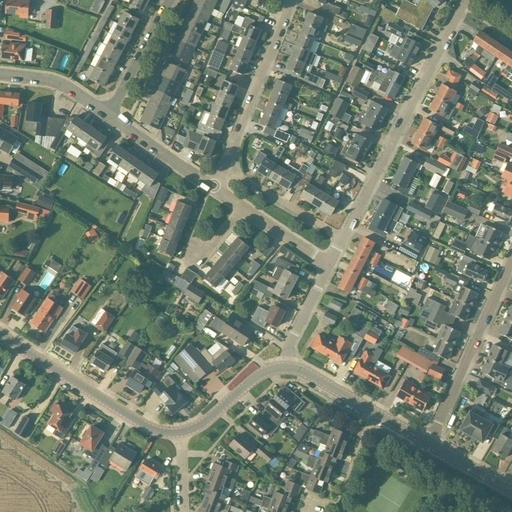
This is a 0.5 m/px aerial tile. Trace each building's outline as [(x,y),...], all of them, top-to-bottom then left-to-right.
[(20,17),(28,18),(30,1),(21,0),(6,0),(6,13),(20,14),(20,17)] [(104,0),(95,0),(91,10),(99,14),(105,0),(104,0)] [(148,0),(129,0),(128,3),(143,11),(148,0)] [(194,0),(194,1),(213,9),(216,0),(194,0)] [(247,0),(241,0),(238,7),(244,9),(247,0)] [(313,0),(324,4),(323,9),(339,15),(342,8),(328,3),(329,1),(327,0),(313,0)] [(436,7),(437,7),(438,8),(439,8),(441,8),(443,7),(445,6),(446,4),(446,2),(445,0),(414,0),(412,5),(404,0),(396,16),(422,29),(434,6),(435,7),(436,7)] [(213,9),(194,1),(188,14),(207,22),(213,9)] [(359,11),(375,17),(377,12),(361,5),(359,11)] [(384,7),(380,16),(392,22),(397,13),(384,7)] [(104,16),(109,18),(113,10),(108,8),(104,16)] [(56,28),(56,26),(57,10),(46,9),(45,27),(56,28)] [(124,12),(118,23),(133,31),(138,20),(124,12)] [(304,24),(318,30),(324,32),(326,26),(325,26),(327,20),(309,12),(304,24)] [(182,27),(201,35),(207,22),(188,14),(182,27)] [(241,28),(234,25),(231,31),(243,36),(256,41),(261,30),(252,26),(255,21),(245,17),(241,28)] [(103,29),(107,21),(103,19),(98,27),(103,29)] [(234,25),(228,22),(225,29),(231,31),(234,25)] [(392,33),(399,37),(401,35),(404,29),(390,22),(386,30),(392,33)] [(133,31),(118,23),(112,34),(127,42),(133,31)] [(318,30),(304,24),(300,35),(314,41),(318,30)] [(362,41),(363,39),(367,30),(351,24),(347,33),(344,40),(360,47),(362,41)] [(195,48),(201,35),(182,27),(176,40),(195,48)] [(231,31),(225,29),(221,38),(228,40),(231,31)] [(97,30),(93,38),(97,40),(101,32),(97,30)] [(479,57),(482,53),(485,49),(492,38),(480,30),(473,41),(479,45),(476,49),(477,50),(474,54),(479,57)] [(4,40),(24,42),(25,38),(18,37),(18,35),(12,34),(12,33),(5,32),(4,40)] [(370,33),(363,49),(371,52),(379,36),(370,33)] [(395,45),(415,56),(421,45),(413,41),(406,37),(401,35),(399,37),(398,36),(392,33),(388,42),(395,45)] [(112,34),(106,45),(121,53),(127,42),(112,34)] [(309,52),(314,41),(300,35),(295,47),(309,52)] [(243,36),(239,47),(252,52),(256,41),(243,36)] [(503,46),(492,38),(485,49),(496,57),(503,46)] [(188,62),(195,48),(176,40),(170,53),(188,62)] [(91,41),(87,49),(91,51),(95,43),(91,41)] [(1,57),(24,60),(26,44),(10,42),(10,45),(2,44),(1,57)] [(223,42),(219,52),(225,55),(229,45),(223,42)] [(121,53),(106,45),(101,56),(115,64),(121,53)] [(389,56),(395,59),(410,66),(415,56),(395,45),(389,56)] [(511,58),(511,51),(503,46),(496,57),(508,64),(511,58)] [(239,47),(234,58),(247,63),(252,52),(239,47)] [(291,58),(305,64),(312,66),(316,55),(309,52),(295,47),(291,58)] [(56,69),(63,51),(56,48),(49,66),(56,69)] [(85,62),(90,54),(85,52),(81,60),(85,62)] [(219,70),(225,55),(219,52),(215,61),(211,59),(208,65),(219,70)] [(347,53),(344,58),(351,61),(354,56),(347,53)] [(101,56),(95,67),(110,75),(115,64),(101,56)] [(471,69),(475,62),(467,56),(462,63),(471,69)] [(242,75),(247,63),(234,58),(229,70),(242,75)] [(305,64),(291,58),(286,70),(300,75),(305,64)] [(161,76),(179,85),(186,71),(167,63),(161,76)] [(79,74),(84,66),(79,64),(75,71),(79,74)] [(354,66),(346,82),(357,87),(365,71),(354,66)] [(110,75),(95,67),(89,78),(104,86),(110,75)] [(215,78),(217,72),(206,68),(204,74),(215,78)] [(510,71),(505,68),(501,74),(506,77),(509,73),(510,71)] [(389,70),(384,81),(399,88),(404,77),(389,70)] [(449,70),(442,84),(454,90),(461,76),(449,70)] [(325,77),(333,81),(335,75),(327,72),(325,77)] [(308,73),(306,78),(305,81),(317,87),(321,78),(308,73)] [(343,78),(335,75),(333,81),(341,84),(343,78)] [(155,89),(173,98),(179,85),(161,76),(155,89)] [(485,76),(480,81),(492,89),(496,83),(488,77),(485,76)] [(393,99),(399,88),(384,81),(377,77),(374,83),(381,86),(378,91),(393,99)] [(224,80),(220,91),(233,97),(238,86),(224,80)] [(273,91),(287,97),(291,85),(278,80),(273,91)] [(470,85),(477,90),(481,85),(473,80),(470,85)] [(456,92),(454,90),(442,84),(436,97),(450,104),(456,92)] [(198,87),(195,94),(200,97),(204,89),(198,87)] [(354,96),(365,101),(369,94),(357,88),(354,96)] [(173,98),(155,89),(149,102),(167,111),(173,98)] [(3,104),(18,106),(19,94),(0,91),(0,116),(2,117),(3,104)] [(233,97),(220,91),(215,103),(229,108),(233,97)] [(285,102),(287,97),(273,91),(269,102),(282,108),(289,110),(291,104),(285,102)] [(455,107),(450,104),(436,97),(430,109),(449,119),(455,107)] [(350,104),(338,98),(330,114),(341,120),(350,104)] [(361,109),(363,111),(382,120),(387,110),(369,101),(367,105),(364,104),(361,109)] [(50,148),(56,137),(60,130),(66,119),(41,116),(42,104),(29,102),(27,120),(38,122),(35,142),(48,150),(50,148)] [(158,130),(167,111),(149,102),(140,121),(158,130)] [(264,113),(278,119),(282,108),(269,102),(264,113)] [(455,107),(462,110),(465,106),(457,102),(455,107)] [(215,103),(211,114),(225,119),(229,108),(215,103)] [(494,103),(491,111),(499,114),(501,106),(494,103)] [(190,105),(186,113),(192,115),(196,108),(190,105)] [(213,128),(220,131),(225,119),(211,114),(205,111),(200,123),(197,130),(210,135),(213,128)] [(377,131),(382,120),(363,111),(358,122),(377,131)] [(486,121),(494,124),(498,114),(489,111),(486,121)] [(278,119),(264,113),(260,124),(273,130),(278,119)] [(75,140),(77,136),(86,123),(75,116),(66,129),(73,134),(71,137),(75,140)] [(419,131),(432,138),(439,126),(425,119),(419,131)] [(476,140),(484,122),(477,119),(472,129),(466,126),(462,132),(476,140)] [(96,131),(86,123),(77,136),(87,144),(96,131)] [(452,136),(455,128),(449,125),(445,123),(441,130),(452,136)] [(0,148),(8,153),(13,146),(17,138),(0,128),(0,148)] [(306,138),(309,131),(303,128),(300,136),(306,138)] [(334,137),(340,140),(344,132),(337,129),(334,137)] [(56,137),(50,148),(55,151),(65,134),(65,133),(64,133),(64,132),(60,130),(56,137)] [(106,138),(96,131),(87,144),(84,148),(99,158),(109,145),(104,141),(106,138)] [(315,133),(309,131),(306,138),(312,141),(315,133)] [(445,145),(438,141),(432,138),(419,131),(412,144),(426,151),(430,144),(435,146),(436,146),(443,149),(445,145)] [(278,138),(287,142),(290,136),(280,132),(278,138)] [(209,157),(215,142),(195,133),(193,136),(187,134),(183,145),(189,148),(188,149),(197,152),(209,157)] [(349,139),(347,143),(366,152),(371,142),(356,134),(353,141),(349,139)] [(440,137),(438,141),(445,145),(447,140),(440,137)] [(480,154),(484,145),(476,142),(473,151),(480,154)] [(366,152),(347,143),(341,154),(360,164),(366,152)] [(496,151),(507,156),(511,157),(511,149),(500,144),(496,151)] [(108,158),(119,166),(127,152),(117,145),(108,158)] [(273,156),(270,161),(265,158),(267,155),(259,151),(253,161),(260,166),(257,171),(268,177),(275,164),(276,164),(278,160),(283,152),(285,149),(279,145),(273,156)] [(327,151),(336,155),(338,150),(329,145),(327,151)] [(460,172),(467,157),(454,150),(447,166),(460,172)] [(504,163),(507,156),(496,151),(493,158),(504,163)] [(138,160),(127,152),(119,166),(129,173),(138,160)] [(405,157),(399,170),(415,178),(418,172),(418,169),(416,168),(418,163),(413,161),(415,156),(409,153),(407,158),(405,157)] [(424,166),(442,175),(446,166),(428,157),(424,166)] [(9,166),(21,174),(36,183),(41,175),(26,166),(14,158),(9,166)] [(148,167),(138,160),(129,173),(139,180),(148,167)] [(106,166),(100,162),(93,173),(98,177),(106,166)] [(280,167),(276,164),(275,164),(268,177),(278,183),(288,166),(283,163),(280,167)] [(501,177),(508,180),(511,181),(511,164),(508,163),(501,177)] [(296,177),(302,180),(306,173),(309,168),(303,164),(299,172),(294,169),(291,174),(286,170),(288,166),(278,183),(288,189),(296,177)] [(0,189),(12,190),(13,176),(0,175),(0,172),(2,167),(0,165),(0,189)] [(158,174),(148,167),(139,180),(145,184),(141,190),(154,199),(160,184),(154,180),(158,174)] [(335,179),(338,172),(332,168),(328,176),(335,179)] [(415,178),(399,170),(392,182),(394,183),(392,188),(398,191),(400,186),(405,189),(407,184),(411,186),(415,178)] [(302,180),(308,184),(312,176),(306,173),(302,180)] [(343,173),(338,181),(346,185),(351,178),(343,173)] [(436,187),(440,175),(433,173),(429,185),(436,187)] [(313,187),(308,184),(300,197),(311,203),(318,190),(326,178),(320,175),(315,182),(316,182),(313,187)] [(447,181),(443,191),(448,193),(453,183),(447,181)] [(311,203),(321,209),(329,196),(318,190),(311,203)] [(138,195),(131,191),(128,195),(135,199),(138,195)] [(425,207),(438,214),(446,198),(433,191),(425,207)] [(36,203),(51,209),(55,200),(40,194),(36,203)] [(384,198),(377,212),(396,221),(403,208),(392,202),(394,198),(388,195),(386,199),(384,198)] [(339,202),(329,196),(321,209),(331,215),(339,202)] [(156,200),(154,206),(160,208),(162,202),(156,200)] [(173,213),(187,219),(192,206),(178,201),(173,213)] [(37,222),(40,209),(40,208),(38,207),(23,203),(18,202),(15,212),(28,215),(27,219),(37,222)] [(444,212),(463,221),(467,211),(448,202),(444,212)] [(468,210),(478,214),(481,206),(471,202),(468,210)] [(490,214),(509,223),(511,215),(511,211),(494,204),(490,214)] [(157,214),(160,208),(154,206),(151,212),(157,214)] [(421,207),(417,213),(429,219),(432,212),(421,207)] [(382,235),(384,231),(386,225),(393,228),(396,221),(377,212),(368,228),(382,235)] [(182,231),(187,219),(173,213),(168,225),(182,231)] [(439,221),(433,236),(438,238),(440,232),(441,233),(445,223),(439,221)] [(501,232),(487,226),(481,223),(475,237),(481,239),(498,247),(500,241),(497,240),(501,232)] [(144,230),(150,233),(152,227),(147,224),(144,230)] [(182,231),(168,225),(163,238),(177,243),(182,231)] [(86,231),(89,242),(98,239),(95,229),(86,231)] [(147,239),(150,233),(144,230),(142,236),(147,239)] [(419,251),(426,237),(412,230),(404,244),(419,251)] [(229,247),(241,257),(249,247),(238,237),(229,247)] [(368,255),(371,250),(375,243),(364,237),(357,250),(368,255)] [(498,247),(481,239),(475,237),(469,251),(488,259),(492,253),(495,254),(498,247)] [(177,243),(163,238),(158,250),(172,256),(177,243)] [(450,249),(463,254),(465,248),(452,243),(450,249)] [(268,257),(275,248),(270,244),(263,253),(268,257)] [(232,267),(241,257),(229,247),(221,257),(232,267)] [(433,264),(439,251),(429,247),(424,260),(433,264)] [(357,250),(351,262),(362,268),(368,255),(357,250)] [(368,255),(373,258),(378,261),(381,255),(371,250),(368,255)] [(45,263),(59,272),(63,265),(50,256),(45,263)] [(224,277),(232,267),(221,257),(212,267),(224,277)] [(271,278),(278,281),(292,288),(297,276),(285,270),(288,263),(277,258),(273,265),(277,267),(271,278)] [(376,266),(378,261),(373,258),(370,263),(376,266)] [(482,282),(486,272),(461,260),(456,270),(463,273),(482,282)] [(256,262),(252,267),(257,271),(261,266),(256,262)] [(362,268),(351,262),(345,275),(355,280),(362,268)] [(167,270),(172,273),(176,266),(171,264),(167,270)] [(180,278),(190,284),(191,284),(197,274),(187,267),(180,278)] [(215,287),(224,277),(212,267),(204,278),(215,287)] [(257,271),(252,267),(248,272),(253,276),(257,271)] [(27,285),(35,273),(27,268),(19,279),(27,285)] [(411,278),(397,270),(391,281),(405,289),(411,278)] [(0,300),(15,280),(2,271),(1,273),(0,272),(0,300)] [(456,293),(454,299),(471,307),(477,293),(465,288),(468,282),(448,273),(444,281),(455,286),(452,291),(456,293)] [(365,286),(360,283),(355,280),(345,275),(338,287),(349,293),(353,286),(374,297),(377,291),(365,286)] [(360,283),(365,286),(368,280),(363,277),(360,283)] [(73,293),(82,299),(90,286),(81,280),(73,293)] [(292,288),(278,281),(275,287),(270,284),(266,282),(265,285),(254,280),(249,286),(271,297),(273,293),(286,299),(292,288)] [(240,282),(235,287),(240,291),(244,286),(240,282)] [(191,284),(190,284),(184,294),(189,297),(187,300),(195,305),(196,302),(199,303),(205,293),(191,284)] [(240,291),(235,287),(231,292),(236,296),(240,291)] [(410,288),(405,299),(417,305),(422,294),(410,288)] [(18,311),(18,313),(21,316),(23,315),(24,315),(35,299),(22,290),(18,297),(19,298),(13,308),(18,311)] [(61,308),(47,299),(31,322),(45,331),(61,308)] [(329,306),(340,311),(343,304),(332,299),(329,306)] [(382,307),(394,313),(399,306),(387,299),(382,307)] [(465,321),(471,307),(454,299),(450,306),(453,307),(450,314),(465,321)] [(434,301),(430,312),(441,317),(445,307),(434,301)] [(403,304),(399,312),(408,315),(411,308),(403,304)] [(266,329),(269,323),(277,327),(285,311),(274,306),(270,313),(260,308),(254,322),(266,329)] [(441,317),(430,312),(422,308),(419,316),(438,324),(441,317)] [(204,309),(195,326),(203,330),(212,313),(204,309)] [(334,326),(338,317),(326,311),(322,320),(334,326)] [(104,332),(114,317),(106,312),(96,326),(104,332)] [(230,315),(225,322),(248,338),(253,330),(230,315)] [(248,338),(225,322),(216,317),(210,326),(220,333),(221,331),(243,346),(248,338)] [(511,322),(505,320),(499,334),(510,339),(508,345),(511,346),(511,322)] [(436,338),(453,346),(459,332),(442,324),(436,338)] [(365,338),(374,344),(380,334),(370,329),(365,338)] [(82,343),(81,342),(86,334),(80,330),(75,338),(67,334),(61,343),(76,352),(82,343)] [(339,346),(335,344),(328,356),(340,363),(347,352),(353,356),(363,338),(353,332),(348,341),(343,338),(339,346)] [(311,346),(328,356),(335,344),(318,334),(311,346)] [(419,347),(417,353),(424,356),(424,357),(433,361),(436,355),(446,360),(453,346),(436,338),(433,345),(436,346),(433,353),(419,347)] [(129,358),(136,346),(127,341),(120,353),(129,358)] [(117,353),(111,349),(102,344),(90,362),(106,372),(117,353)] [(210,368),(198,354),(190,344),(178,354),(180,356),(174,361),(192,380),(197,376),(199,378),(210,368)] [(408,362),(414,352),(403,345),(397,356),(408,362)] [(494,345),(487,359),(505,367),(508,360),(504,358),(508,351),(494,345)] [(198,354),(210,368),(214,364),(220,372),(234,360),(231,356),(234,352),(224,346),(212,356),(205,348),(198,354)] [(136,368),(146,352),(137,347),(128,363),(136,368)] [(354,371),(366,378),(373,366),(369,364),(374,356),(365,351),(354,371)] [(417,353),(414,352),(408,362),(426,373),(432,362),(417,353)] [(511,370),(505,367),(487,359),(481,373),(494,379),(493,382),(511,391),(511,370)] [(148,365),(147,366),(140,362),(135,370),(127,384),(140,392),(148,379),(153,382),(160,371),(148,365)] [(428,375),(439,380),(444,369),(432,364),(428,375)] [(391,376),(373,366),(366,378),(384,388),(391,376)] [(175,396),(169,388),(175,383),(168,375),(152,389),(173,413),(186,402),(178,393),(175,396)] [(3,392),(0,396),(0,402),(4,405),(10,396),(16,400),(25,385),(12,377),(3,391),(3,392)] [(396,396),(409,403),(418,387),(405,380),(396,396)] [(485,393),(486,390),(492,392),(494,387),(479,380),(475,388),(485,393)] [(424,391),(418,387),(409,403),(423,411),(430,397),(423,393),(424,391)] [(273,400),(285,410),(289,405),(297,412),(304,402),(291,392),(288,396),(281,390),(273,400)] [(477,403),(483,406),(488,395),(482,392),(477,403)] [(272,415),(269,420),(278,427),(286,418),(282,414),(285,410),(273,400),(271,402),(270,400),(265,406),(267,407),(265,409),(272,415)] [(70,427),(65,424),(71,413),(55,403),(51,411),(55,413),(48,424),(56,428),(53,434),(62,439),(70,427)] [(0,424),(9,428),(17,412),(9,408),(0,424)] [(470,438),(481,418),(469,412),(459,429),(465,432),(464,434),(470,438)] [(14,432),(25,439),(35,422),(24,416),(14,432)] [(272,435),(278,427),(269,420),(265,424),(255,416),(247,425),(262,437),(266,431),(271,435),(272,435)] [(481,418),(470,438),(478,442),(479,440),(482,442),(488,431),(493,435),(499,424),(494,421),(492,424),(481,418)] [(292,437),(299,441),(308,427),(302,423),(292,437)] [(102,446),(97,443),(103,433),(91,426),(88,431),(86,430),(82,436),(84,438),(80,444),(88,448),(85,453),(94,459),(102,446)] [(511,444),(511,440),(507,437),(511,430),(505,427),(492,450),(505,457),(511,444)] [(314,434),(321,437),(346,447),(350,435),(334,428),(331,436),(315,430),(314,434)] [(230,445),(245,458),(254,447),(239,434),(230,445)] [(324,452),(337,458),(341,459),(346,447),(321,437),(319,442),(327,445),(324,452)] [(54,451),(60,454),(65,444),(60,441),(54,451)] [(116,451),(109,448),(100,463),(107,467),(111,461),(126,470),(137,453),(121,443),(116,451)] [(256,451),(268,462),(274,455),(261,445),(256,451)] [(337,458),(324,452),(321,451),(318,459),(310,456),(297,449),(294,454),(308,461),(332,470),(337,458)] [(297,461),(292,458),(286,466),(292,469),(297,461)] [(100,463),(94,459),(88,470),(93,473),(100,463)] [(146,459),(135,475),(149,484),(159,468),(146,459)] [(214,463),(209,475),(233,485),(235,480),(227,477),(230,470),(236,472),(238,466),(226,461),(224,467),(214,463)] [(328,482),(332,470),(308,461),(306,465),(314,469),(311,476),(324,481),(328,482)] [(398,468),(396,472),(406,479),(409,475),(398,468)] [(324,481),(311,476),(304,473),(302,479),(305,481),(303,487),(319,493),(324,481)] [(231,490),(233,485),(209,475),(204,487),(208,489),(221,494),(224,487),(231,490)] [(287,481),(285,487),(298,493),(300,486),(287,481)] [(142,498),(147,501),(154,489),(149,486),(142,498)] [(225,495),(221,494),(208,489),(204,487),(204,488),(205,488),(203,492),(204,494),(205,495),(203,501),(228,510),(232,511),(238,511),(240,509),(222,502),(225,495)] [(295,500),(298,493),(285,487),(282,495),(274,492),(272,499),(264,496),(262,501),(287,510),(291,499),(295,500)] [(243,488),(239,499),(246,502),(250,491),(243,488)] [(227,511),(228,510),(203,501),(198,511),(227,511)] [(266,511),(285,511),(287,510),(262,501),(260,506),(268,509),(266,511)]
